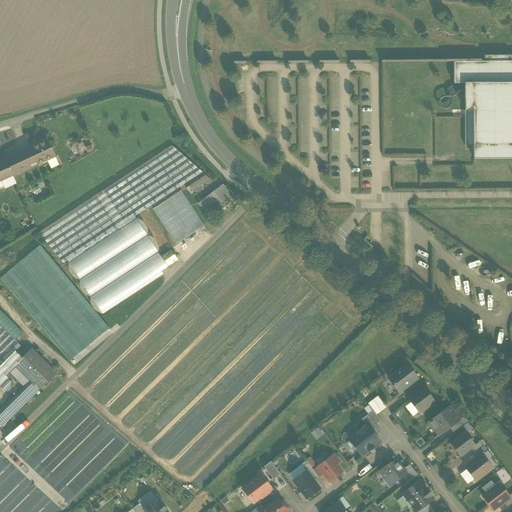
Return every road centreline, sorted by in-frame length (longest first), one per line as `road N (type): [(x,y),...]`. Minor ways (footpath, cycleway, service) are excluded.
road 1 (tertiary): [(511,409),(233,166),(197,119),(176,52)]
road 2 (track): [(259,188),(0,451)]
road 3 (residential): [(458,511),(402,439),(309,511)]
road 4 (track): [(184,89),(109,92),(0,125)]
